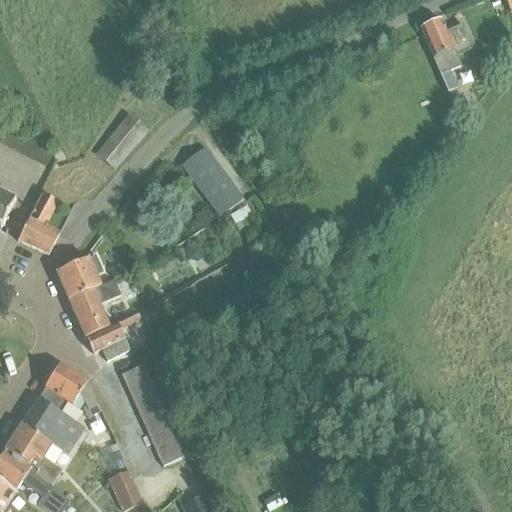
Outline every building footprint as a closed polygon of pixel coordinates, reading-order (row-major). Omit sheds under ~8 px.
[(511,0),(502,0),(508,13),(511,11),(511,0)] [(441,23),(420,32),(447,94),(457,90),(449,74),(461,69),(456,57),(472,50),(462,27),(446,34),(441,23)] [(114,172),(146,133),(128,118),(96,157),(114,172)] [(181,168),(220,219),(243,202),(205,151),(181,168)] [(0,229),(1,230),(15,202),(0,194),(0,249),(5,240),(0,237),(0,229)] [(17,244),(48,258),(59,236),(45,229),(57,205),(41,197),(17,244)] [(245,210),(228,219),(234,228),(250,218),(245,210)] [(195,249),(182,255),(186,264),(195,266),(203,262),(195,249)] [(68,303),(98,290),(100,289),(95,279),(102,276),(94,259),(56,276),(68,303)] [(124,267),(109,273),(113,282),(128,275),(124,267)] [(98,290),(68,303),(85,341),(108,330),(99,308),(120,299),(113,283),(100,289),(98,290)] [(108,330),(85,341),(92,357),(101,353),(106,364),(129,352),(124,341),(120,332),(131,326),(131,325),(139,321),(137,317),(108,330)] [(37,402),(71,423),(84,405),(88,413),(98,408),(86,385),(59,367),(37,402)] [(126,388),(148,378),(143,368),(122,378),(126,388)] [(148,378),(126,388),(131,398),(152,389),(148,378)] [(157,399),(152,389),(131,398),(135,408),(157,399)] [(157,399),(135,408),(140,418),(161,409),(157,399)] [(71,423),(37,402),(20,428),(44,443),(58,451),(58,452),(66,457),(83,431),(71,423)] [(161,409),(140,418),(144,429),(166,419),(161,409)] [(170,429),(166,419),(144,429),(149,439),(170,429)] [(44,443),(20,428),(4,454),(36,473),(34,477),(50,489),(61,472),(50,464),(58,452),(58,451),(44,443)] [(175,439),(170,429),(149,439),(153,449),(175,439)] [(179,449),(175,439),(153,449),(158,459),(179,449)] [(117,449),(100,455),(109,477),(125,470),(117,449)] [(179,449),(158,459),(162,469),(184,460),(179,449)] [(36,473),(4,454),(0,459),(0,484),(14,494),(21,484),(24,487),(26,493),(32,492),(43,500),(38,508),(45,511),(63,511),(69,504),(50,489),(34,477),(36,473)] [(108,482),(121,511),(127,511),(142,506),(127,474),(108,482)] [(0,511),(14,511),(9,507),(17,495),(14,494),(0,484),(0,511)] [(215,511),(207,496),(181,510),(181,511),(215,511)] [(275,498),(262,505),(265,511),(273,511),(281,508),(275,498)]
